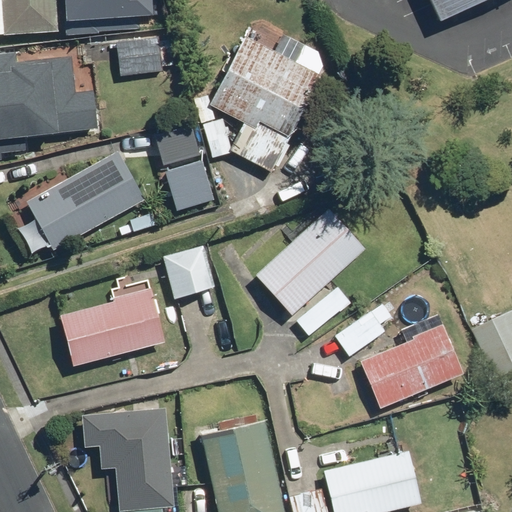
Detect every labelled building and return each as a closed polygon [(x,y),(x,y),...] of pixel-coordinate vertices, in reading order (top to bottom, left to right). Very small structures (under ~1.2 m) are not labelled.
[(0,0),(0,36),(0,37),(57,33),(54,0),(0,0)] [(421,0),(432,22),(477,0),(421,0)] [(268,51),(242,38),(206,106),(242,124),(228,151),(270,173),(320,78),(316,76),(321,66),(316,54),(286,37),(273,41),(268,51)] [(82,62),(0,82),(0,139),(95,116),(82,62)] [(115,152),(22,203),(32,220),(13,230),(21,242),(27,256),(33,252),(41,249),(43,249),(47,247),(49,252),(142,201),(115,152)] [(324,209),(251,277),(288,317),(362,250),(324,209)] [(203,250),(159,259),(168,300),(211,291),(203,250)] [(305,335),(347,304),(336,289),(294,319),(305,335)] [(112,302),(55,317),(69,368),(162,344),(148,290),(111,299),(112,302)] [(347,358),(383,333),(368,310),(331,335),(347,358)] [(511,310),(474,329),(499,377),(511,370),(511,310)] [(412,340),(357,363),(377,410),(460,376),(439,326),(411,338),(412,340)] [(163,409),(78,416),(81,450),(96,448),(98,471),(112,470),(115,511),(123,511),(125,511),(124,511),(160,511),(160,509),(172,508),(163,409)] [(280,511),(260,423),(196,437),(213,511),(280,511)] [(319,472),(328,511),(388,511),(418,505),(405,452),(319,472)]
